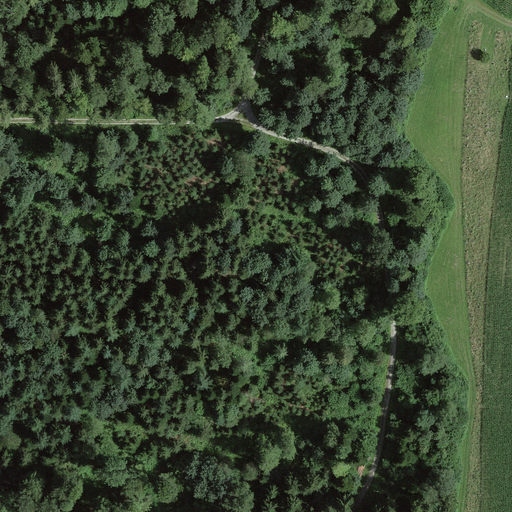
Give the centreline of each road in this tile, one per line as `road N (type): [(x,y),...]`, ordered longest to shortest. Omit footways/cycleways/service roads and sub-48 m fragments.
road 1 (track): [(274,0),(241,115),(333,152),(362,174),(375,203),(391,345),(375,484)]
road 2 (track): [(0,120),(241,115)]
